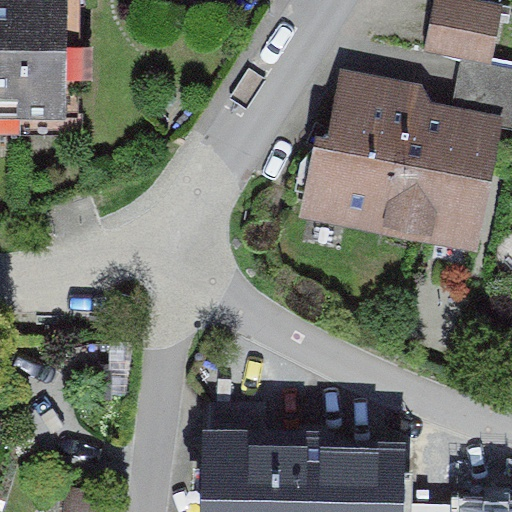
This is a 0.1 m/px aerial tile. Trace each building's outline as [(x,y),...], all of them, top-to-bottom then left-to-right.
[(63,0),(0,0),(0,119),(62,121),(63,0)] [(504,7),(469,0),(436,0),(426,50),(463,58),(492,64),(504,7)] [(511,131),(511,67),(492,64),(463,58),(451,119),(487,126),(511,131)] [(451,119),(338,96),(314,211),(464,241),(487,126),(451,119)] [(327,437),(207,434),(204,511),(396,511),(398,456),(326,454),(327,437)] [(121,511),(123,487),(69,484),(67,511),(121,511)] [(511,511),(511,496),(458,496),(457,511),(511,511)]
